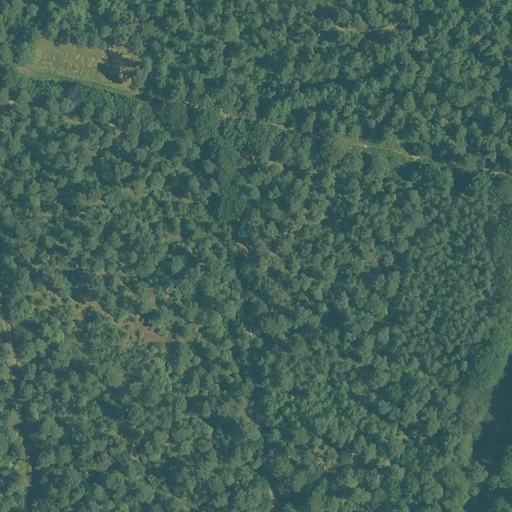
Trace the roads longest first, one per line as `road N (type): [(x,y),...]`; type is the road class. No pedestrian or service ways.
road 1 (track): [(278,511),(221,116),(222,0)]
road 2 (track): [(428,511),(446,424),(483,348),(511,196),(399,171),(404,155)]
road 3 (track): [(404,155),(65,76),(0,51)]
road 4 (track): [(0,257),(37,511)]
road 5 (track): [(231,511),(134,477),(32,484)]
road 6 (track): [(441,439),(347,464),(283,511)]
